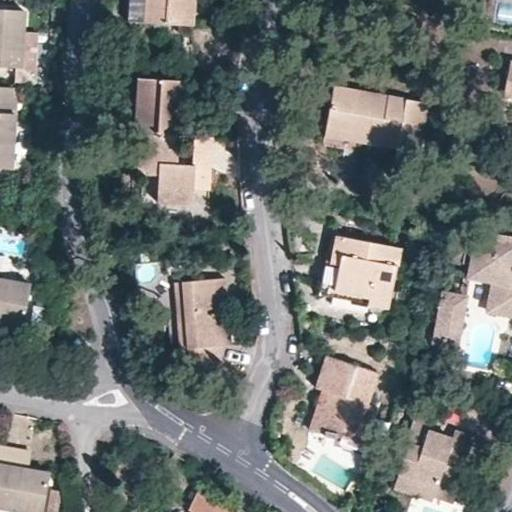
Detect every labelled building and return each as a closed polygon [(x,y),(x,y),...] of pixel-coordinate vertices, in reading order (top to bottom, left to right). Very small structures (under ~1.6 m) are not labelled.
[(147,0),(146,17),(146,22),(194,25),(195,0),(147,0)] [(0,62),(22,64),(25,29),(16,29),(18,7),(0,5),(0,62)] [(26,8),(18,7),(16,29),(25,29),(26,8)] [(179,135),(183,135),(187,80),(140,77),(136,132),(141,133),(179,135)] [(0,165),(11,166),(16,85),(0,84),(0,165)] [(334,85),(327,124),(399,137),(397,147),(396,157),(394,168),(416,172),(428,102),(334,85)] [(511,88),(505,88),(503,96),(511,97),(511,88)] [(327,124),(325,135),(397,147),(399,137),(327,124)] [(141,133),(139,174),(161,175),(158,204),(193,204),(194,189),(196,164),(194,164),(179,163),(179,135),(141,133)] [(213,137),(195,136),(194,164),(196,164),(194,189),(211,189),(213,137)] [(511,241),(455,231),(450,261),(469,265),(480,276),(479,282),(492,285),(489,303),(508,306),(509,304),(511,304),(511,241)] [(341,257),(339,264),(335,290),(370,296),(369,304),(390,307),(401,247),(337,234),(337,236),(334,255),(341,257)] [(332,263),(339,264),(341,257),(334,255),(332,263)] [(226,277),(176,282),(181,349),(189,348),(190,361),(222,359),(221,345),(231,345),(226,277)] [(22,330),(30,289),(0,283),(0,325),(0,326),(22,330)] [(434,341),(456,347),(463,309),(464,298),(443,294),(434,341)] [(489,303),(487,314),(511,318),(511,304),(509,304),(508,306),(489,303)] [(323,386),(331,389),(338,391),(334,403),(327,401),(317,428),(326,431),(325,433),(336,436),(337,434),(364,444),(376,406),(368,403),(379,373),(333,357),(323,386)] [(405,455),(400,469),(437,481),(434,490),(458,497),(468,466),(464,466),(474,433),(457,428),(454,435),(451,447),(437,443),(441,431),(429,427),(433,411),(419,406),(403,453),(405,455)] [(454,435),(441,431),(437,443),(451,447),(454,435)] [(26,469),(18,468),(21,450),(0,446),(0,506),(19,510),(21,503),(42,507),(48,473),(26,469)] [(29,451),(21,450),(18,468),(26,469),(29,451)] [(21,503),(19,510),(27,511),(40,511),(42,507),(21,503)]
